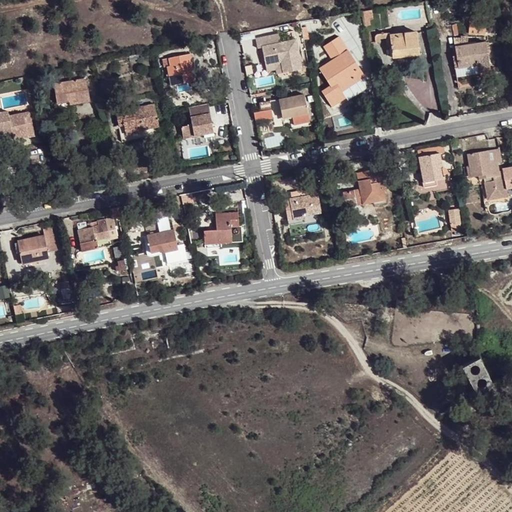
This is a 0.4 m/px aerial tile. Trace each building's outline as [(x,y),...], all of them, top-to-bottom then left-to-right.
[(470,33),(485,33),(485,17),(471,17),(470,33)] [(417,32),(390,35),(393,58),(420,54),(417,32)] [(294,33),(279,36),(281,45),(296,42),(294,33)] [(453,37),(455,54),(457,66),(467,65),(468,73),(489,70),(485,41),(467,44),(467,34),(459,33),(458,36),(453,37)] [(393,58),(390,35),(390,34),(384,34),(386,58),(393,58)] [(355,79),(363,74),(339,35),(323,45),(333,60),(319,69),(330,86),(321,91),(331,107),(345,98),(342,91),(357,82),(355,79)] [(279,36),(256,40),(258,49),(263,49),(266,66),(282,63),(284,74),(301,71),(296,42),(281,45),(279,36)] [(183,63),(192,61),(190,54),(182,56),(183,63)] [(457,66),(455,54),(451,54),(454,75),(468,73),(467,65),(457,66)] [(196,81),(192,61),(183,63),(182,56),(163,60),(164,67),(167,67),(172,86),(196,81)] [(282,63),(266,66),(267,72),(277,70),(278,75),(284,74),(282,63)] [(54,85),(57,104),(70,102),(70,105),(90,101),(85,79),(54,85)] [(304,94),(282,99),(284,104),(280,105),(282,115),(290,114),(291,117),(292,117),(293,124),(309,121),(304,94)] [(262,112),(271,110),(269,101),(260,103),(262,112)] [(121,142),(160,134),(154,103),(132,107),(133,111),(116,114),(121,142)] [(207,103),(188,107),(191,124),(181,127),(183,138),(193,136),(204,134),(203,131),(212,129),(207,103)] [(15,141),(35,137),(30,112),(9,117),(8,112),(0,113),(0,139),(13,137),(15,141)] [(443,146),(417,151),(423,182),(435,180),(444,178),(444,175),(444,173),(445,172),(445,170),(444,168),(442,167),(439,153),(444,153),(443,146)] [(500,149),(489,150),(491,163),(498,162),(502,161),(500,149)] [(489,150),(468,155),(470,168),(472,177),(478,176),(483,174),(484,178),(488,197),(500,195),(504,190),(503,186),(508,185),(506,174),(500,175),(499,170),(498,162),(491,163),(489,150)] [(373,197),(384,195),(381,181),(384,180),(381,167),(356,172),(359,189),(342,193),(345,207),(373,202),(373,197)] [(472,177),(470,168),(465,169),(467,187),(481,184),(480,179),(478,180),(478,176),(472,177)] [(280,201),(282,211),(286,210),(289,224),(298,222),(306,220),(305,214),(321,211),(318,193),(280,201)] [(386,203),(384,195),(373,197),(373,202),(345,207),(346,211),(386,203)] [(154,218),(170,215),(168,207),(152,210),(154,218)] [(286,210),(282,211),(285,228),(299,226),(298,222),(289,224),(286,210)] [(451,225),(460,223),(457,210),(449,212),(451,225)] [(204,231),(205,246),(221,245),(231,244),(230,228),(238,227),(237,213),(215,214),(216,231),(204,231)] [(99,220),(93,222),(94,226),(88,227),(77,229),(82,252),(105,247),(104,240),(110,238),(107,223),(100,225),(99,220)] [(57,253),(52,229),(43,231),(44,236),(17,242),(17,244),(14,244),(16,252),(19,251),(21,263),(49,257),(49,255),(57,253)] [(146,235),(148,244),(150,252),(160,250),(161,253),(178,249),(173,229),(146,235)] [(117,271),(128,269),(126,260),(117,261),(119,266),(116,267),(117,271)] [(7,286),(0,287),(0,297),(0,299),(9,297),(7,286)] [(477,395),(494,386),(481,358),(463,367),(477,395)]
